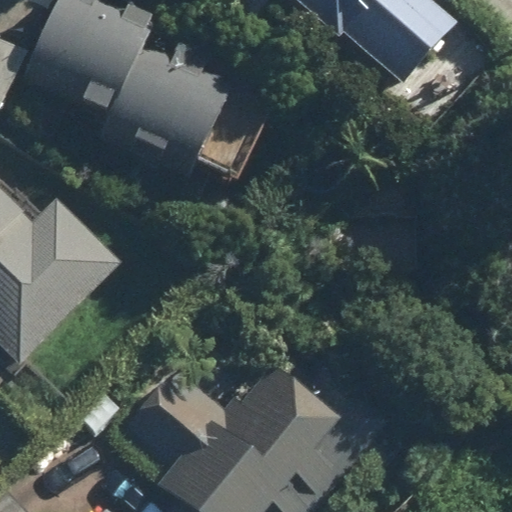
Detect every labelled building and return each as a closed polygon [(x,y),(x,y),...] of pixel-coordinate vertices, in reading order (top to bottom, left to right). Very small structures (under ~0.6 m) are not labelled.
[(234,91),(147,51),(157,32),(92,0),(62,0),(20,86),(105,129),(96,150),(188,192),(196,175),(237,193),(239,187),(287,208),(308,159),(261,138),(268,120),(229,103),(234,91)] [(281,0),(282,0),(337,46),(343,39),(405,91),(459,27),(426,0),(281,0)] [(0,117),(27,60),(0,47),(0,117)] [(119,280),(56,214),(40,229),(0,188),(0,357),(18,376),(119,280)] [(319,511),(388,436),(322,376),(298,403),(273,380),(242,414),(188,365),(118,441),(167,485),(152,501),(164,511),(319,511)]
